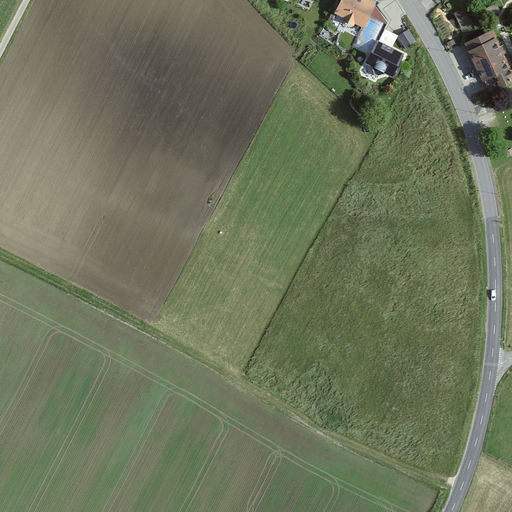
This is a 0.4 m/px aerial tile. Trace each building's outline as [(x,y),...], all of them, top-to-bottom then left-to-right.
[(376,4),(368,0),(339,0),(332,13),(364,29),(376,4)] [(471,26),(464,8),(454,12),(461,30),(471,26)] [(464,42),(472,59),(502,43),(494,27),(464,42)] [(397,35),(384,28),(378,40),(376,39),(363,63),(393,77),(405,53),(391,46),(397,35)] [(417,43),(409,29),(397,36),(406,50),(417,43)] [(472,59),(481,75),(511,59),(502,43),(472,59)] [(481,75),(490,92),(511,79),(511,61),(511,59),(481,75)]
